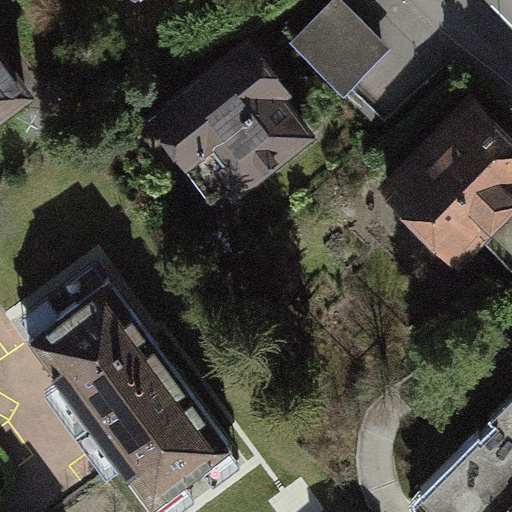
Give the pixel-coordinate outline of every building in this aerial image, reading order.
[(122,0),(130,9),(142,0),(122,0)] [(389,59),(336,1),(292,41),(345,99),(389,59)] [(250,45),(146,127),(225,226),(324,148),(276,89),(282,84),(250,45)] [(0,50),(0,135),(40,108),(0,50)] [(511,125),(475,85),(378,175),(457,260),(511,208),(511,125)] [(50,319),(28,335),(154,504),(233,445),(109,278),(96,288),(89,278),(44,311),(50,319)] [(511,511),(511,378),(410,481),(441,511),(511,511)]
